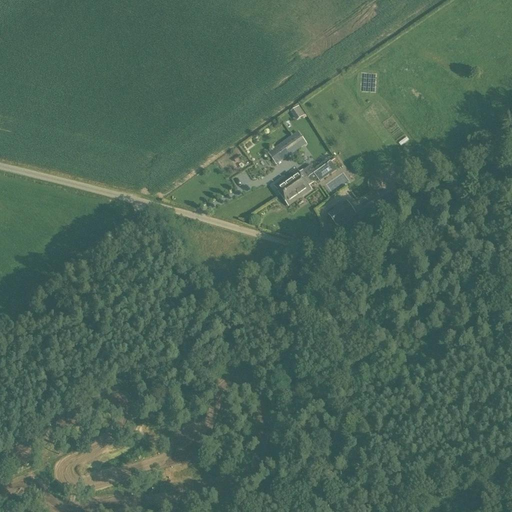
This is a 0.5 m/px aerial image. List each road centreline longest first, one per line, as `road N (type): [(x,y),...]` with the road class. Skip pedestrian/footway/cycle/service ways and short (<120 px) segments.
road 1 (track): [(511,293),(308,249),(346,395),(363,511)]
road 2 (unclassified): [(308,249),(0,169)]
road 3 (track): [(0,333),(66,287),(150,210)]
